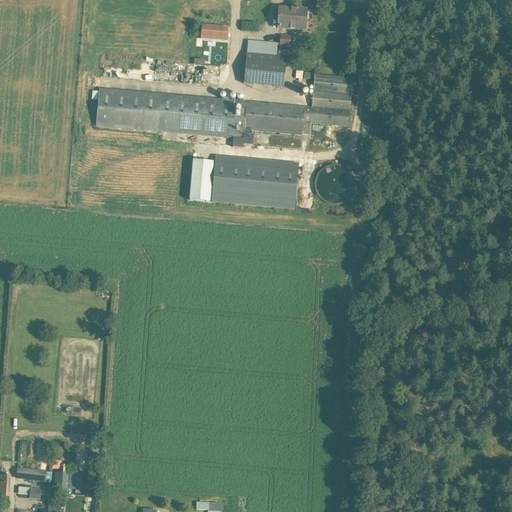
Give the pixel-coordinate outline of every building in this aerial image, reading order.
[(296,8),(296,9),(279,8),(278,30),(305,31),(307,10),(298,9),(298,8),(296,8)] [(226,41),(227,28),(203,26),(201,39),(226,41)] [(283,88),(286,57),(285,57),(285,50),(290,50),(290,36),(280,36),(279,50),(280,50),(280,51),(277,51),(277,56),(247,53),(244,84),(283,88)] [(311,107),(99,88),(96,126),(244,139),(245,130),(310,136),(311,124),(348,127),(352,78),(314,75),(311,107)] [(0,184),(31,187),(33,159),(0,156),(0,140),(34,144),(37,110),(0,106),(0,184)] [(43,136),(39,185),(59,187),(63,137),(43,136)] [(299,164),(215,156),(211,203),(295,210),(299,164)] [(194,161),(190,201),(209,203),(213,163),(194,161)] [(334,205),(335,205),(336,205),(337,205),(338,205),(338,204),(339,204),(340,204),(341,204),(342,203),(343,203),(344,203),(344,202),(345,202),(346,201),(347,201),(347,200),(348,200),(349,199),(349,198),(350,198),(350,197),(351,197),(351,196),(352,195),(352,194),(353,193),(353,192),(353,191),(354,191),(354,190),(354,189),(354,188),(354,187),(354,186),(354,185),(354,184),(354,183),(354,182),(354,181),(354,180),(353,179),(353,178),(352,177),(352,176),(352,175),(351,175),(351,174),(350,173),(349,172),(348,171),(347,170),(346,170),(346,169),(345,169),(344,168),(343,168),(343,167),(342,167),(341,167),(340,167),(340,166),(339,166),(338,166),(337,166),(336,166),(335,166),(334,166),(333,166),(332,166),(331,166),(330,166),(329,167),(328,167),(327,167),(327,168),(326,168),(325,168),(325,169),(324,169),(323,170),(322,170),(322,171),(321,171),(321,172),(320,172),(320,173),(319,173),(319,174),(318,175),(318,176),(317,176),(317,177),(317,178),(316,179),(316,180),(316,181),(316,182),(315,183),(315,184),(315,185),(315,186),(315,187),(315,188),(316,188),(316,189),(316,190),(316,191),(316,192),(317,193),(317,194),(318,195),(318,196),(319,196),(319,197),(320,198),(321,199),(321,200),(322,200),(323,201),(324,201),(324,202),(325,202),(326,203),(327,203),(328,203),(328,204),(329,204),(330,204),(331,204),(332,205),(333,205),(334,205)] [(89,469),(87,491),(97,491),(99,469),(100,441),(89,441),(89,469)] [(62,461),(53,460),(52,468),(60,469),(60,472),(55,472),(54,490),(69,491),(70,473),(69,473),(70,465),(61,464),(62,461)] [(46,471),(17,468),(16,478),(45,482),(46,471)] [(0,475),(0,479),(0,507),(8,508),(10,476),(0,475)] [(30,488),(30,498),(50,500),(51,487),(31,486),(30,488)] [(196,507),(196,510),(208,511),(208,503),(197,502),(196,507)]
